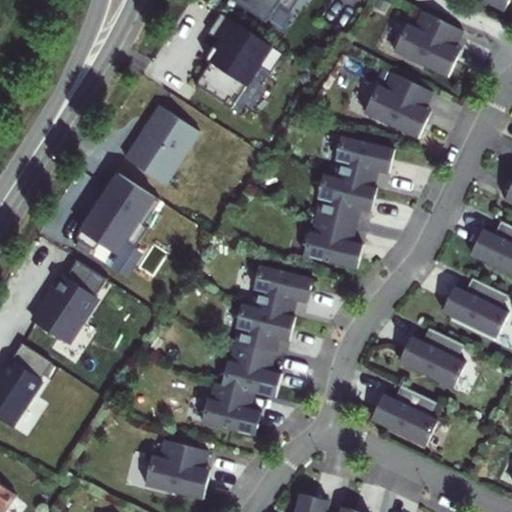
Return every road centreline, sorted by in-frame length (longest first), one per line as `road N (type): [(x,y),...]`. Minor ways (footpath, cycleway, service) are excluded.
road 1 (residential): [(328,427),(352,341),(425,254),(511,80)]
road 2 (residential): [(505,511),(328,427)]
road 3 (tertiary): [(40,145),(91,79),(135,0)]
road 4 (tertiary): [(100,0),(40,145)]
